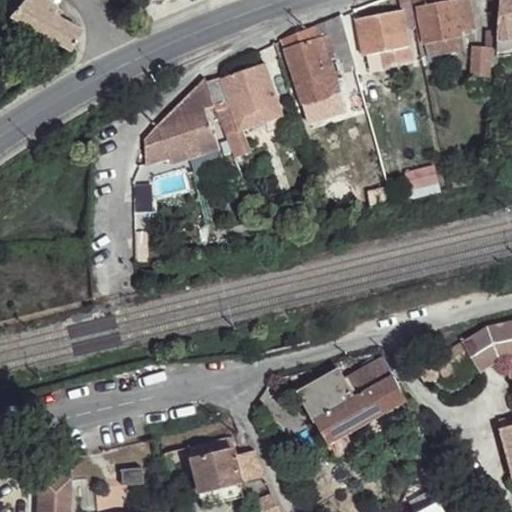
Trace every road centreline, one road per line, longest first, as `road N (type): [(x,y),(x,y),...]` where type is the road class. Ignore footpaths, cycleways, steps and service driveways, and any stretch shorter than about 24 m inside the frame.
road 1 (residential): [(511,304),(218,373)]
road 2 (residential): [(218,373),(0,429)]
road 3 (tertiary): [(268,0),(120,65)]
road 4 (residential): [(218,373),(292,511)]
road 5 (tertiary): [(120,65),(0,137)]
